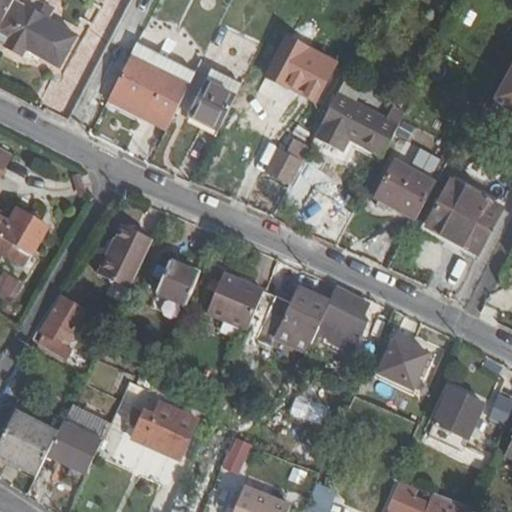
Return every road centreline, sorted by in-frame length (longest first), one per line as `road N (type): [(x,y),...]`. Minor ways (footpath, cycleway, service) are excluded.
road 1 (residential): [(118,167),(511,352)]
road 2 (residential): [(0,369),(118,167)]
road 3 (residential): [(0,107),(118,167)]
